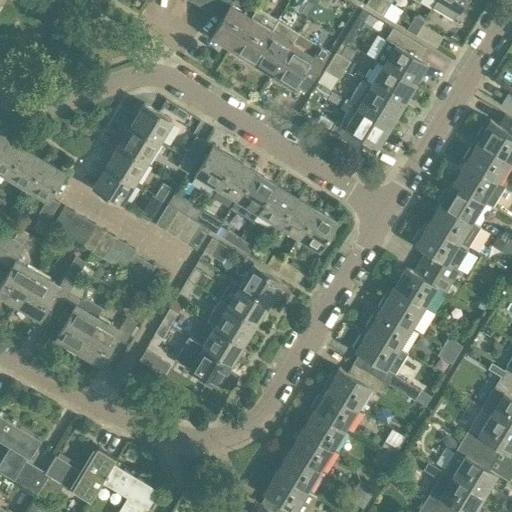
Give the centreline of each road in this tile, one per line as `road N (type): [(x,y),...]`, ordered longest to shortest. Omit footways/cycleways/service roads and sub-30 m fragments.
road 1 (residential): [(387,210),(171,78),(133,77),(59,103),(22,98),(0,85)]
road 2 (residential): [(162,437),(211,445),(247,432),(387,210)]
road 3 (residential): [(387,210),(511,3)]
road 4 (residential): [(0,349),(162,437)]
